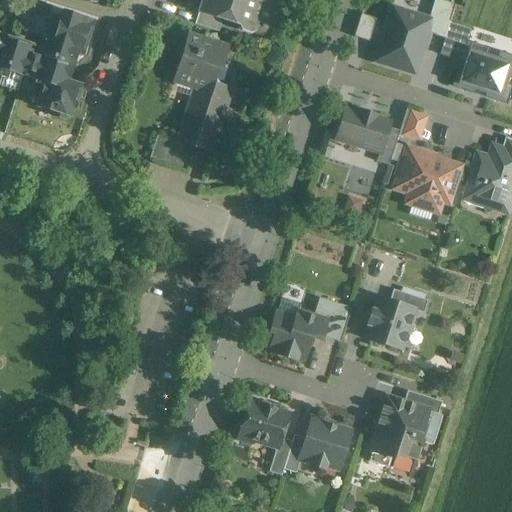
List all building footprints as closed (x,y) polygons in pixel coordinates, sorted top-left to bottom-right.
[(260,0),(201,0),(197,14),(221,21),(250,31),(260,0)] [(393,9),(376,62),(414,74),(427,33),(446,39),(452,22),(457,5),(441,0),(436,0),(429,21),(393,9)] [(62,12),(53,38),(45,35),(31,80),(43,83),(35,107),(53,112),(51,116),(63,120),(65,116),(70,118),(80,86),(67,82),(75,55),(81,57),(92,22),(62,12)] [(221,21),(197,14),(194,25),(217,33),(221,21)] [(474,29),(452,22),(446,39),(441,57),(461,63),(453,87),(509,105),(511,94),(511,55),(469,42),(474,29)] [(6,71),(23,77),(32,47),(21,43),(22,39),(9,35),(8,39),(0,36),(0,77),(3,78),(6,71)] [(227,49),(188,36),(174,82),(195,88),(212,94),(215,86),(227,49)] [(212,94),(195,88),(178,142),(194,147),(210,152),(230,90),(215,86),(212,94)] [(425,141),(431,115),(408,109),(402,136),(425,141)] [(375,117),(360,112),(359,115),(345,111),(336,139),(378,153),(379,153),(387,128),(389,125),(374,120),(375,117)] [(387,128),(379,153),(378,153),(376,162),(388,166),(399,132),(387,128)] [(178,142),(156,135),(148,160),(186,172),(194,147),(178,142)] [(511,139),(506,138),(502,151),(511,154),(511,139)] [(426,154),(408,149),(405,161),(403,160),(398,175),(400,176),(395,191),(411,195),(409,199),(438,208),(440,201),(451,166),(451,164),(434,159),(433,161),(425,158),(426,154)] [(492,157),(487,160),(479,157),(467,194),(482,199),(488,211),(510,200),(507,195),(511,192),(511,154),(502,151),(495,149),(492,157)] [(462,170),(451,166),(440,201),(451,204),(462,170)] [(427,301),(393,290),(389,302),(413,310),(413,311),(423,314),(427,301)] [(351,309),(319,298),(313,317),(326,321),(321,337),(340,343),(351,309)] [(389,302),(377,298),(373,312),(371,311),(367,325),(369,326),(364,339),(400,351),(413,311),(413,310),(389,302)] [(295,320),(276,314),(271,328),(275,334),(270,349),(277,351),(276,354),(295,360),(296,357),(303,359),(310,337),(320,340),(321,337),(326,321),(313,317),(297,312),(295,320)] [(441,403),(406,391),(403,403),(428,411),(427,412),(437,415),(441,403)] [(403,403),(397,401),(393,413),(382,409),(369,451),(393,458),(394,455),(415,462),(422,442),(431,445),(441,416),(437,415),(427,412),(428,411),(403,403)] [(261,406),(250,402),(243,422),(241,424),(237,434),(240,440),(251,444),(255,442),(276,449),(277,449),(280,438),(288,415),(276,411),(275,408),(263,405),(261,406)] [(349,432),(311,420),(305,439),(299,458),(300,458),(312,462),(314,467),(319,469),(324,466),(337,470),(349,432)] [(305,439),(294,435),(292,442),(283,470),(295,474),(300,458),(299,458),(305,439)] [(280,438),(277,449),(276,449),(268,472),(281,476),(283,470),(292,442),(280,438)]
